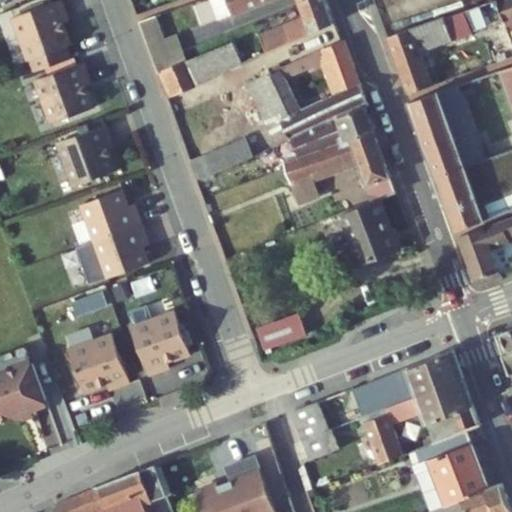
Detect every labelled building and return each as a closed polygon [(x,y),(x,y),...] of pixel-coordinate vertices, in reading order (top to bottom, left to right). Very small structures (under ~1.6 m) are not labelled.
[(232,0),(239,16),(280,0),(232,0)] [(337,28),(326,0),(298,0),(302,11),(306,22),(266,40),(271,55),(337,28)] [(501,0),(491,0),(444,17),(452,41),(509,21),(501,0)] [(511,0),(501,0),(509,21),(511,28),(511,0)] [(16,21),(32,65),(36,63),(42,78),(74,66),(69,51),(73,50),(63,21),(70,18),(64,3),(16,21)] [(413,99),(436,91),(422,53),(452,41),(444,17),(389,36),(413,99)] [(171,41),(163,18),(143,26),(157,64),(177,57),(189,52),(183,36),(171,41)] [(256,62),(245,32),(232,37),(236,48),(243,67),(256,62)] [(505,67),(511,64),(511,42),(511,41),(499,46),(505,67)] [(367,109),(369,108),(346,45),(250,88),(270,139),(283,134),(288,145),(295,141),(367,109)] [(194,64),(181,68),(168,73),(177,98),(245,72),(243,67),(236,48),(194,64)] [(189,52),(177,57),(181,68),(194,64),(189,52)] [(181,68),(177,57),(157,64),(162,75),(168,73),(181,68)] [(54,127),(96,112),(86,83),(92,81),(87,66),(38,83),(54,127)] [(511,70),(501,75),(511,104),(511,153),(489,162),(462,88),(415,105),(461,229),(511,210),(511,70)] [(374,128),(367,109),(295,141),(301,158),(374,128)] [(399,195),(374,128),(301,158),(286,163),(300,199),(330,188),(325,177),(359,163),(375,205),(381,203),(399,195)] [(76,190),(119,175),(108,146),(115,144),(109,129),(61,146),(76,190)] [(219,174),(211,155),(196,161),(203,180),(219,174)] [(83,208),(96,245),(145,228),(140,214),(133,216),(125,194),(83,208)] [(400,251),(381,203),(375,205),(341,218),(360,267),(400,251)] [(511,217),(465,234),(481,279),(504,271),(495,246),(511,239),(511,217)] [(150,243),(145,228),(96,245),(109,282),(151,267),(143,245),(150,243)] [(192,356),(177,314),(133,330),(151,379),(166,373),(164,367),(192,356)] [(311,338),(304,318),(261,333),(269,354),(311,338)] [(511,349),(511,328),(502,332),(509,351),(511,349)] [(502,332),(496,334),(504,353),(509,351),(502,332)] [(132,386),(113,338),(70,355),(86,396),(114,385),(117,392),(132,386)] [(462,384),(452,357),(351,397),(363,430),(387,421),(382,410),(416,395),(419,402),(462,384)] [(37,368),(0,382),(0,421),(20,415),(34,410),(51,403),(37,368)] [(472,408),(462,384),(419,402),(428,426),(472,408)] [(479,428),(472,408),(428,426),(429,429),(445,422),(448,427),(433,433),(438,445),(465,434),(479,428)] [(295,418),(307,451),(333,442),(321,409),(295,418)] [(37,419),(34,410),(20,415),(28,422),(37,419)] [(378,469),(438,445),(433,433),(397,448),(387,421),(363,430),(378,469)] [(476,463),(465,434),(438,445),(444,460),(429,466),(434,480),(476,463)] [(314,472),(343,461),(335,441),(333,442),(307,451),(314,472)] [(204,511),(276,511),(256,458),(227,468),(232,482),(219,487),(218,485),(197,492),(204,511)] [(176,511),(158,461),(145,466),(161,511),(176,511)] [(489,494),(476,463),(434,480),(446,510),(489,494)] [(111,511),(110,511),(161,511),(145,466),(101,485),(111,511)] [(56,511),(109,511),(111,511),(101,485),(55,507),(56,511)] [(510,511),(501,490),(489,494),(446,510),(442,511),(510,511)]
